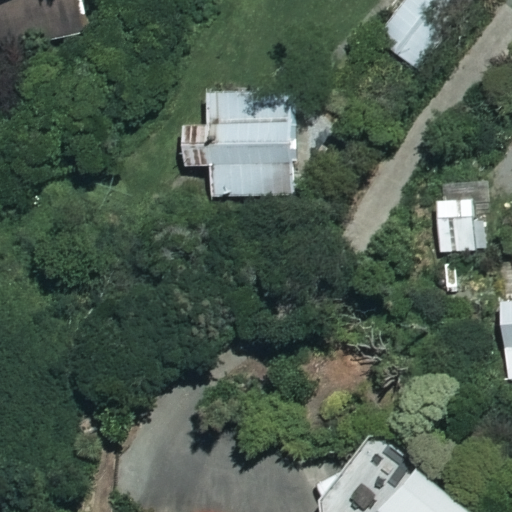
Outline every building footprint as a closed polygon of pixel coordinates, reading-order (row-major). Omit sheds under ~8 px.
[(0,0),(0,45),(84,26),(77,0),(0,0)] [(470,0),(401,0),(376,35),(422,68),(470,0)] [(290,91),(205,84),(202,120),(184,118),(181,162),(214,165),(212,194),(281,199),(290,91)] [(474,194),(438,197),(442,252),(477,249),(474,194)] [(511,298),(500,299),(506,382),(511,381),(511,298)] [(477,511),(481,508),(379,431),(319,510),(321,511),(477,511)]
